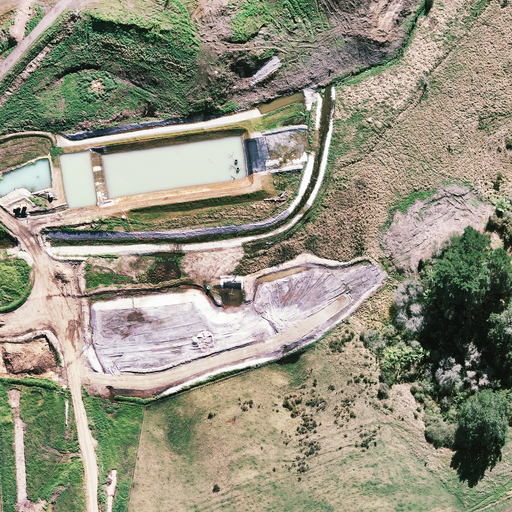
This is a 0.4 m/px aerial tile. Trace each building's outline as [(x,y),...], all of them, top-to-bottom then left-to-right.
[(157,0),(117,0),(117,3),(152,16),(157,0)] [(220,3),(218,0),(194,0),(202,13),(220,3)] [(0,22),(10,16),(0,1),(0,22)] [(226,26),(222,20),(211,27),(215,33),(226,26)] [(34,212),(16,195),(6,205),(25,222),(34,212)]
